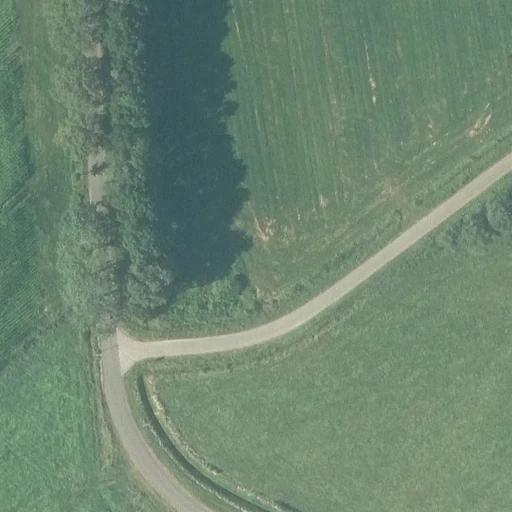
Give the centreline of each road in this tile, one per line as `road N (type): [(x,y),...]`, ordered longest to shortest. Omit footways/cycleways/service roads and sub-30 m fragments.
road 1 (unclassified): [(108,353),(231,343),(285,324),(511,159)]
road 2 (tertiary): [(108,353),(82,0)]
road 3 (tertiary): [(190,511),(127,438),(108,353)]
